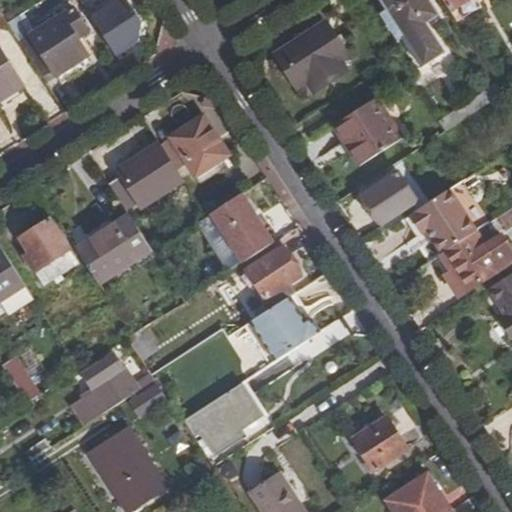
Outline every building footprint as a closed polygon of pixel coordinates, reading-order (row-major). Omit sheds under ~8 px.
[(127,0),(118,0),(92,17),(118,56),(139,42),(143,24),(127,0)] [(438,17),(426,0),(383,0),(415,51),(436,37),(428,23),(438,17)] [(442,0),(449,11),(465,0),(442,0)] [(478,4),(475,0),(465,0),(449,11),(454,18),(478,4)] [(75,7),(21,42),(47,83),(89,56),(76,35),(88,28),(75,7)] [(349,57),(328,22),(277,55),(299,89),(310,82),(316,92),(349,72),(341,61),(349,57)] [(0,102),(25,86),(0,47),(0,102)] [(403,138),(378,98),(336,125),(361,164),(403,138)] [(205,116),(173,136),(186,157),(197,175),(230,155),(205,116)] [(175,164),(186,157),(173,136),(163,144),(175,164)] [(125,175),(110,184),(130,214),(185,180),(175,164),(163,144),(122,170),(125,175)] [(418,202),(400,173),(364,195),(383,225),(418,202)] [(442,255),(477,232),(450,190),(410,216),(423,236),(427,233),(442,255)] [(274,245),(242,195),(212,214),(243,265),(274,245)] [(511,231),(511,230),(511,211),(502,218),(511,231)] [(130,215),(77,249),(99,284),(152,250),(130,215)] [(36,273),(71,251),(52,219),(20,238),(29,254),(25,257),(36,273)] [(487,248),(477,232),(442,255),(441,256),(466,294),(511,263),(511,238),(509,233),(487,248)] [(26,284),(3,249),(0,250),(0,301),(1,301),(26,284)] [(248,271),(271,306),(294,291),(290,285),(302,278),(283,249),(248,271)] [(180,273),(170,279),(185,303),(195,297),(180,273)] [(500,322),(511,340),(511,274),(490,289),(508,317),(500,322)] [(26,284),(1,301),(9,313),(34,297),(32,293),(26,284)] [(297,295),(294,291),(271,306),(273,310),(291,299),(297,295)] [(250,325),(275,364),(321,334),(312,321),(308,320),(305,322),(291,299),(273,310),(250,325)] [(30,352),(4,368),(21,395),(46,378),(30,352)] [(105,414),(133,397),(128,390),(138,383),(128,368),(120,353),(89,373),(101,390),(85,401),(97,420),(105,414)] [(262,415),(243,384),(186,422),(194,434),(201,429),(218,455),(245,437),(239,429),(262,415)] [(376,471),(408,451),(388,420),(356,440),(376,471)] [(181,451),(193,443),(182,426),(170,435),(181,451)] [(130,511),(168,489),(130,427),(89,452),(97,463),(105,459),(112,471),(104,475),(126,511),(130,511)] [(235,469),(221,477),(222,479),(225,483),(239,475),(235,469)] [(208,487),(222,479),(221,477),(217,471),(186,493),(192,502),(210,491),(208,487)] [(304,511),(281,474),(252,493),(264,511),(304,511)] [(388,502),(394,511),(450,511),(453,511),(444,497),(439,500),(425,478),(388,502)] [(93,511),(88,502),(77,509),(79,511),(93,511)]
